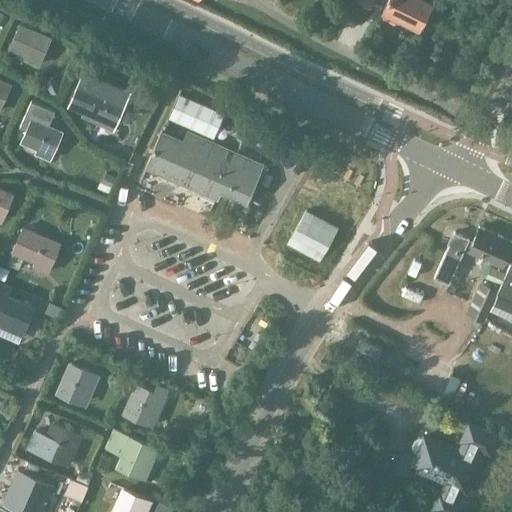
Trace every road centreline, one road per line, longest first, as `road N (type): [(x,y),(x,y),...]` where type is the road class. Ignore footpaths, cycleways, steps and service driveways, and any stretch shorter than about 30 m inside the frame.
road 1 (unclassified): [(217,511),(326,315),(452,174)]
road 2 (tertiary): [(452,174),(109,0)]
